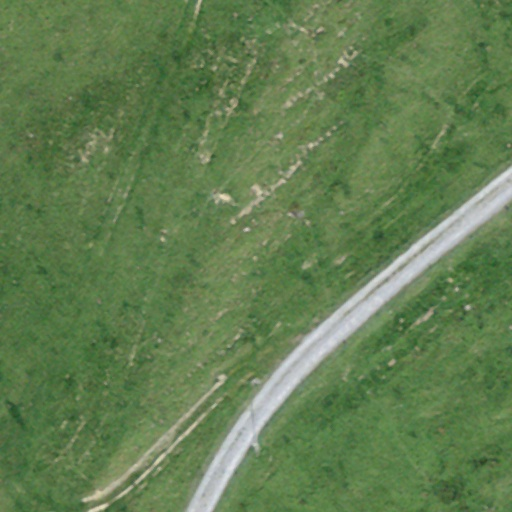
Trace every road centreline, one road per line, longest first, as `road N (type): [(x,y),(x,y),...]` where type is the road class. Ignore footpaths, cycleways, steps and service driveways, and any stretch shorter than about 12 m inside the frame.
road 1 (track): [(511,179),(308,353),(262,409),(200,511)]
road 2 (track): [(32,506),(117,496),(252,360),(308,353)]
